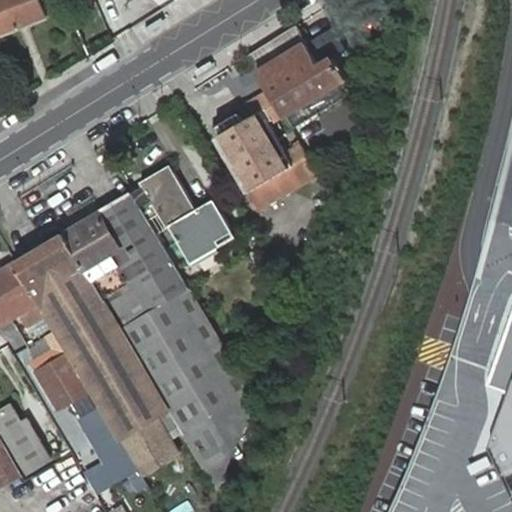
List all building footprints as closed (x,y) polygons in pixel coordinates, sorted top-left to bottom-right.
[(0,0),(0,34),(46,17),(39,0),(0,0)] [(272,90),(295,131),(347,101),(351,79),(341,59),(351,53),(337,29),(312,44),(303,29),(254,58),(272,90)] [(295,131),(272,90),(257,99),(288,151),(303,143),(295,131)] [(288,151),(257,99),(244,107),(252,120),(221,137),(237,165),(234,167),(259,211),(320,175),(303,143),(288,151)] [(144,181),(148,187),(174,172),(205,223),(225,211),(219,199),(202,209),(176,163),(144,181)] [(138,192),(155,221),(165,215),(169,213),(177,227),(173,229),(190,259),(219,243),(222,248),(240,237),(225,211),(205,223),(174,172),(148,187),(138,192)] [(338,206),(329,191),(318,197),(332,223),(338,206)] [(68,232),(176,412),(234,376),(186,294),(192,290),(135,193),(68,232)] [(169,213),(165,215),(173,229),(177,227),(169,213)] [(51,314),(68,343),(74,352),(95,388),(106,405),(127,441),(129,440),(151,475),(184,454),(164,419),(176,412),(68,232),(19,261),(43,301),(51,314)] [(193,265),(222,248),(219,243),(190,259),(193,265)] [(0,326),(25,312),(32,326),(51,314),(43,301),(19,261),(0,272),(0,326)] [(95,388),(74,352),(68,343),(35,361),(63,407),(95,388)] [(13,398),(0,405),(0,430),(26,474),(50,460),(13,398)] [(142,467),(128,444),(127,441),(106,405),(74,425),(97,463),(107,457),(120,481),(142,467)] [(511,511),(511,410),(500,445),(511,470),(511,511)] [(90,471),(102,492),(112,486),(99,466),(90,471)]
